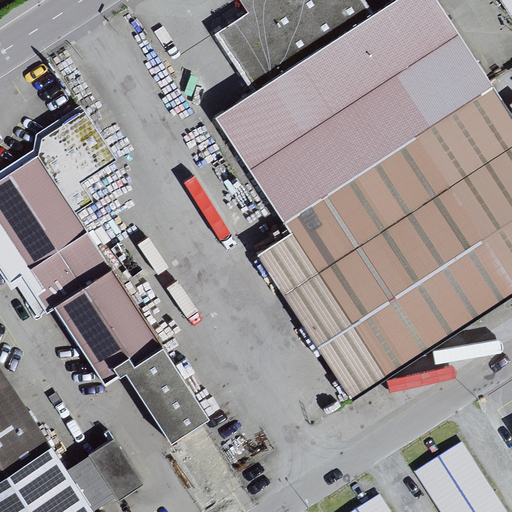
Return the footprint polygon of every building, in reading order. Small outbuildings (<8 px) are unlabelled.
[(254,92),(211,119),(286,235),(254,255),(347,400),(511,294),(511,128),(429,0),(397,0),(371,17),(360,0),(241,0),(240,1),(247,12),(215,32),(254,92)] [(35,153),(73,210),(93,197),(82,179),(117,157),(85,108),(38,139),(35,153)] [(124,372),(164,346),(73,210),(35,153),(0,175),(0,257),(13,277),(23,271),(49,310),(54,306),(106,384),(124,372)] [(124,372),(168,439),(208,412),(164,346),(124,372)] [(0,468),(42,442),(0,377),(0,468)] [(134,483),(109,442),(66,469),(91,510),(134,483)] [(502,511),(461,447),(416,476),(439,511),(502,511)] [(80,511),(43,453),(0,480),(0,511),(80,511)] [(385,511),(378,500),(359,511),(385,511)]
